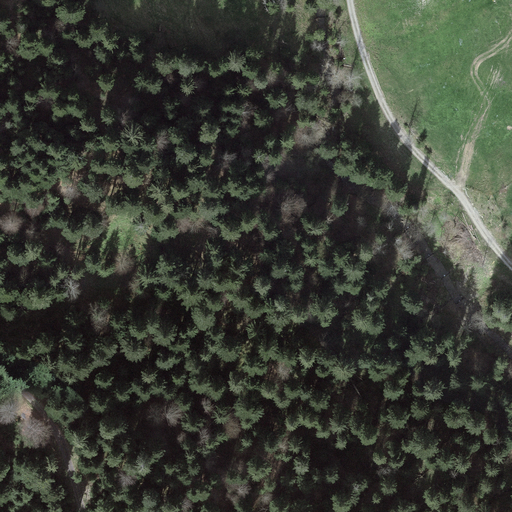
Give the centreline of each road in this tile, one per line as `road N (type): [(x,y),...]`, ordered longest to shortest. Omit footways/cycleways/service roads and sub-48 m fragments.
road 1 (track): [(349,0),(397,130),(511,266)]
road 2 (track): [(0,363),(63,438),(82,511)]
